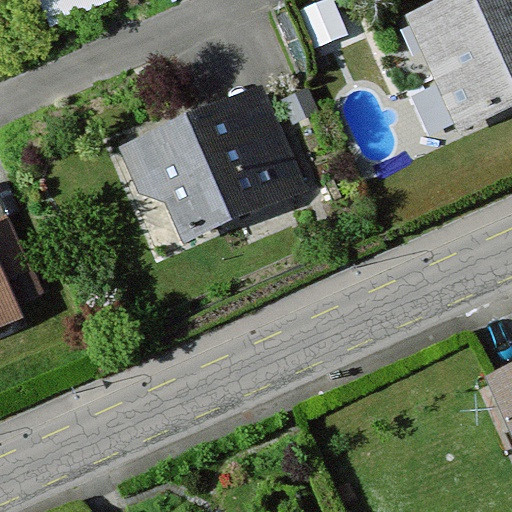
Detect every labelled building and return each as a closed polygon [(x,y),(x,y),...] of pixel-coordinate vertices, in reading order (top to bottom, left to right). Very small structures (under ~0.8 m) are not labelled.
[(37,0),(51,31),(120,0),(37,0)] [(511,0),(467,0),(416,23),(465,131),(511,109),(511,0)] [(267,106),(138,164),(147,185),(172,199),(190,240),(304,190),(267,106)] [(0,328),(18,321),(0,281),(0,278),(23,268),(5,229),(0,231),(0,328)] [(511,375),(498,382),(511,412),(511,375)]
